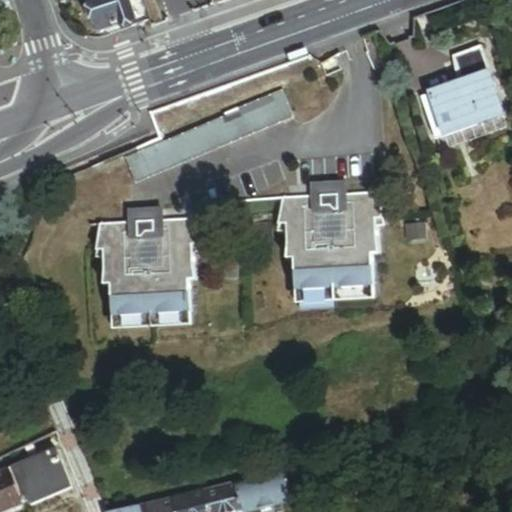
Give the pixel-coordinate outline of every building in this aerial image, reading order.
[(99,36),(135,25),(126,0),(97,0),(89,3),(99,36)] [(457,55),(464,80),(491,72),(483,47),(457,55)] [(491,72),(464,80),(431,89),(444,132),(503,115),(491,72)] [(444,132),(431,89),(422,92),(434,135),(444,132)] [(136,185),(285,123),(274,97),(126,159),(136,185)] [(349,183),(313,185),(313,198),(314,217),(350,214),(349,197),(349,183)] [(296,293),(376,289),(374,256),(381,256),(378,222),(378,221),(385,221),(378,195),(349,197),(350,214),(314,217),(313,198),(285,200),(281,226),(288,226),(289,247),(288,261),(296,260),(296,293)] [(165,209),(129,211),(130,224),(131,242),(167,240),(166,222),(165,209)] [(131,242),(130,224),(101,225),(97,252),(104,252),(106,273),(104,286),(112,286),(113,318),(192,314),(191,282),(198,281),(194,248),(194,247),(201,246),(194,220),(166,222),(167,240),(131,242)] [(59,449),(11,467),(25,503),(73,484),(59,449)] [(0,511),(25,503),(11,467),(0,471),(0,511)] [(271,511),(295,507),(286,473),(235,485),(245,511),(271,511)] [(73,484),(25,503),(27,508),(75,489),(73,484)] [(245,511),(235,485),(204,492),(210,511),(245,511)] [(210,511),(204,492),(172,499),(175,511),(210,511)] [(175,511),(172,499),(139,507),(140,511),(175,511)]
